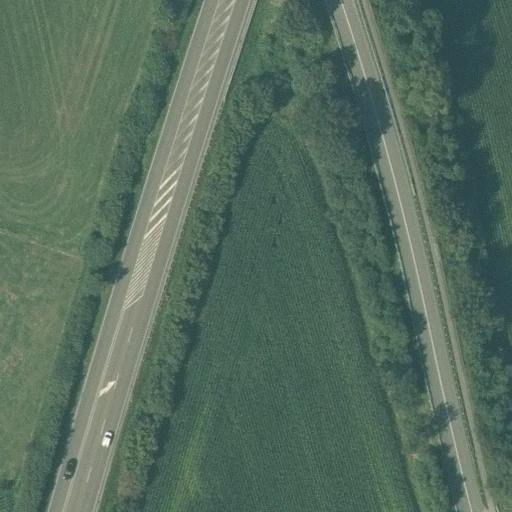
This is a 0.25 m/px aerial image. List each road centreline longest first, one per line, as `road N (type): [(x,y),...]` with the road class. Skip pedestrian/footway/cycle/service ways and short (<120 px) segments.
road 1 (trunk): [(228,0),(71,511)]
road 2 (tertiary): [(339,0),(475,511)]
